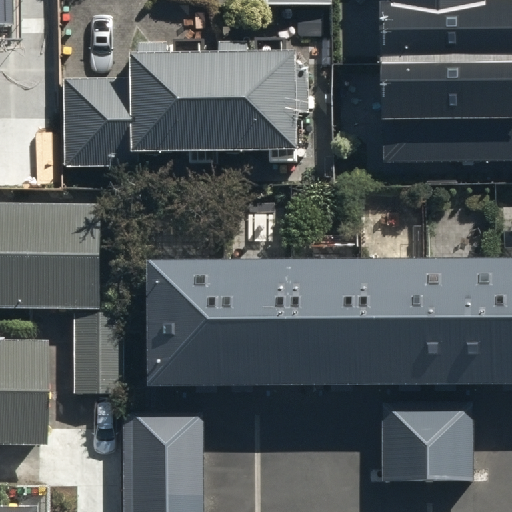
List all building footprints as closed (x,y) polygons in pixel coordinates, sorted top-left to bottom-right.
[(14,0),(0,0),(0,33),(14,33),(14,0)] [(511,0),(368,0),(370,137),(511,135),(511,0)] [(296,151),(295,45),(132,47),(133,77),(60,78),(61,169),(131,168),(131,152),(296,151)] [(0,305),(100,309),(104,204),(0,200),(0,305)] [(511,390),(511,268),(155,268),(155,390),(511,390)] [(127,319),(74,318),(73,394),(126,395),(127,319)] [(0,446),(45,446),(45,339),(0,338),(0,446)] [(207,511),(208,412),(123,411),(122,511),(207,511)] [(473,412),(379,412),(380,483),(473,483),(473,412)]
